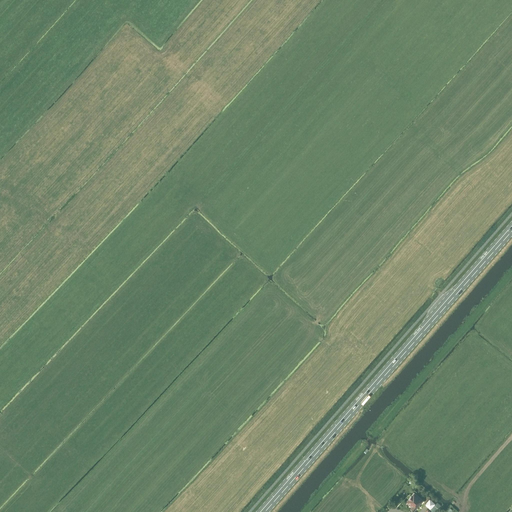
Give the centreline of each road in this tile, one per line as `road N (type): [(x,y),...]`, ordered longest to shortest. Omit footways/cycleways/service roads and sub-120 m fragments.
road 1 (primary): [(511,231),(264,511)]
road 2 (track): [(370,436),(511,274)]
